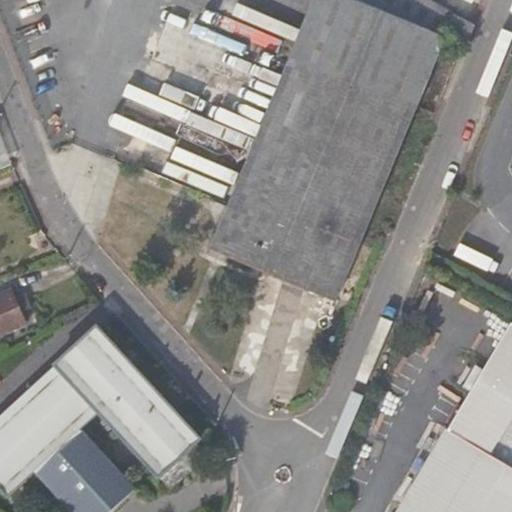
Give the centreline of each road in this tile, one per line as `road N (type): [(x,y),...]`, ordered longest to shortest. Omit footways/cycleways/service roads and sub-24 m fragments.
road 1 (unclassified): [(298,475),(497,0)]
road 2 (residential): [(0,73),(34,162),(81,250),(298,475)]
